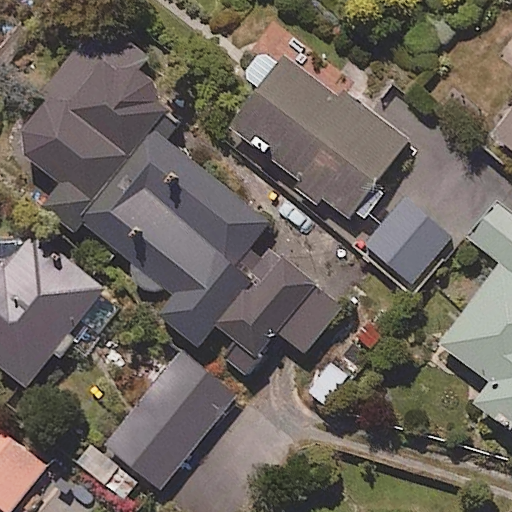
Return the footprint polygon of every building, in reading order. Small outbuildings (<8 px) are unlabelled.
[(164,132),(178,116),(163,103),(173,92),(147,70),(148,69),(100,26),(49,85),(58,94),(18,140),(97,209),(164,132)] [(412,140),(272,45),(249,78),(264,89),(232,135),(358,220),(412,140)] [(511,119),(498,138),(511,148),(511,119)] [(143,267),(133,278),(159,300),(169,289),(175,294),(160,312),(203,349),(221,328),(283,257),(275,250),(270,256),(259,246),(274,228),(175,142),(164,132),(97,209),(88,219),(143,267)] [(458,239),(408,200),(369,251),(420,290),(458,239)] [(511,428),(511,211),(503,205),(476,243),(505,265),(445,346),(496,384),(480,405),(511,428)] [(78,341),(74,338),(86,324),(103,337),(128,304),(111,290),(39,235),(10,272),(0,264),(0,363),(35,390),(61,356),(64,359),(78,341)] [(281,334),(288,341),(310,359),(349,315),(283,257),(221,328),(240,344),(226,361),(252,383),(274,357),(267,351),(281,334)] [(240,399),(187,355),(111,446),(164,491),(240,399)] [(0,431),(0,505),(8,511),(14,511),(34,486),(70,511),(94,511),(100,505),(0,431)] [(139,484),(95,448),(82,465),(126,500),(139,484)]
